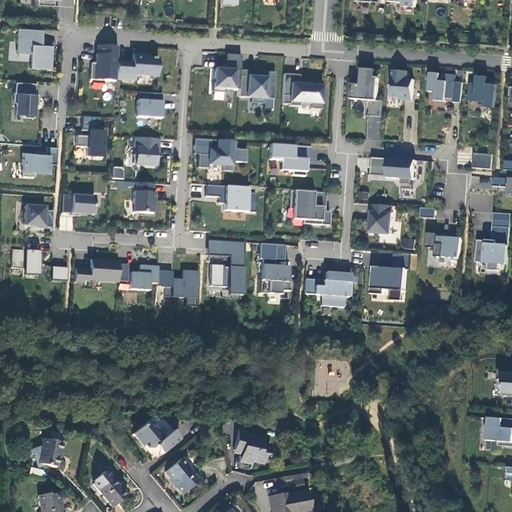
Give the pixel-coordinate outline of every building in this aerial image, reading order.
[(42,30),(17,28),(15,52),(29,53),(28,68),(50,69),(51,46),(41,45),(42,30)] [(117,47),(97,46),(96,54),(95,64),(90,63),(89,80),(115,82),(115,79),(116,62),(117,47)] [(116,62),(115,79),(134,81),(134,76),(156,77),(157,59),(143,58),(143,55),(132,54),(131,63),(116,62)] [(225,54),(225,64),(232,65),(232,70),(222,69),(214,69),(213,81),(212,81),(211,92),(223,93),(224,89),(238,90),(239,70),(240,55),(225,54)] [(376,70),(362,69),(361,85),(352,84),(351,99),(368,100),(367,116),(383,117),(384,101),(377,100),(379,77),(375,77),(376,70)] [(254,74),(254,72),(239,70),(238,90),(238,97),(250,98),(249,103),(263,104),(263,99),(272,100),(274,73),(260,72),(259,74),(254,74)] [(408,72),(393,71),(392,97),(404,98),(404,100),(413,101),(414,80),(408,79),(408,72)] [(461,103),(463,83),(440,82),(441,74),(431,73),(429,92),(436,93),(436,101),(446,102),(447,99),(453,99),(453,103),(461,103)] [(283,74),(281,104),(288,105),(287,106),(297,107),(297,103),(309,104),(309,107),(309,109),(320,110),(322,82),(306,81),(305,85),(298,84),(299,80),(299,75),(283,74)] [(489,77),(477,76),(477,84),(470,83),(469,101),(486,102),(486,107),(496,108),(498,85),(488,85),(489,77)] [(102,90),(104,83),(93,81),(91,88),(102,90)] [(34,94),(35,83),(14,82),(14,92),(13,92),(12,102),(15,102),(14,114),(22,114),(22,117),(32,118),(33,104),(37,105),(37,94),(34,94)] [(137,100),(135,117),(160,119),(161,95),(145,93),(145,101),(137,100)] [(99,131),(100,118),(81,117),(80,130),(88,131),(87,136),(75,136),(75,147),(86,148),(86,157),(102,158),(104,132),(99,131)] [(158,139),(134,138),(133,147),(135,148),(134,155),(133,155),(132,165),(156,166),(157,155),(155,155),(155,149),(158,149),(158,139)] [(192,154),(197,155),(207,155),(208,140),(193,139),(192,154)] [(234,150),(234,142),(208,140),(207,155),(197,155),(196,168),(207,169),(207,165),(221,166),(220,171),(231,172),(232,162),(245,163),(245,150),(234,150)] [(310,147),(269,144),(268,160),(279,161),(279,171),(291,172),(290,176),(303,177),(304,162),(309,162),(310,147)] [(48,164),(55,164),(57,147),(45,147),(45,154),(22,152),(20,175),(33,176),(34,172),(47,173),(48,164)] [(492,169),(493,154),(474,153),(473,168),(492,169)] [(416,161),(373,158),(371,175),(388,176),(388,178),(403,179),(402,189),(413,190),(414,180),(415,180),(416,161)] [(123,179),(124,166),(113,166),(112,179),(123,179)] [(511,178),(494,177),(493,186),(510,188),(510,194),(511,193),(511,178)] [(152,193),(153,184),(135,183),(135,191),(133,191),(132,212),(152,214),(153,203),(154,203),(155,193),(152,193)] [(247,188),(205,185),(204,197),(218,198),(217,204),(223,204),(222,211),(254,213),(255,193),(247,193),(247,188)] [(324,212),(324,208),(325,193),(289,191),(288,209),(292,209),(291,220),(302,221),(302,224),(328,226),(329,212),(324,212)] [(357,200),(367,201),(368,192),(358,191),(357,200)] [(93,197),(61,195),(60,213),(70,214),(69,216),(78,217),(78,215),(92,215),(93,197)] [(391,234),(393,206),(372,205),(371,221),(372,221),(371,233),(391,234)] [(43,229),(43,227),(51,228),(52,211),(44,211),(44,207),(24,206),(23,226),(34,227),(34,229),(43,229)] [(436,219),(437,209),(422,208),(421,218),(436,219)] [(493,241),(494,227),(510,228),(511,214),(494,213),(492,241),(493,241)] [(510,228),(494,227),(493,241),(492,241),(491,241),(491,245),(487,244),(487,241),(478,240),(476,272),(507,275),(510,228)] [(462,238),(449,237),(445,237),(443,237),(443,234),(430,233),(429,248),(438,249),(437,257),(461,259),(462,238)] [(402,249),(414,249),(415,239),(403,238),(402,249)] [(220,257),(222,241),(207,240),(205,255),(206,256),(220,257)] [(240,297),(244,243),(222,241),(220,257),(228,257),(227,267),(222,267),(220,287),(226,287),(226,296),(240,297)] [(274,259),(275,245),(259,244),(258,259),(261,259),(259,293),(280,295),(281,291),(288,292),(289,280),(286,280),(287,267),(273,266),(274,259)] [(275,245),(274,259),(283,260),(284,246),(275,245)] [(38,270),(39,251),(11,249),(9,268),(22,269),(38,270)] [(389,252),(371,251),(368,293),(377,294),(377,299),(405,301),(408,253),(389,252)] [(82,281),(100,282),(116,283),(116,282),(116,278),(117,264),(117,262),(89,260),(89,270),(73,269),(73,283),(82,283),(82,281)] [(127,265),(117,264),(116,278),(126,278),(127,265)] [(148,283),(155,284),(157,266),(138,265),(137,273),(129,273),(128,290),(147,291),(148,283)] [(65,280),(66,268),(50,267),(49,279),(65,280)] [(195,307),(197,272),(181,271),(180,280),(171,280),(169,297),(185,298),(185,306),(195,307)] [(324,281),(304,279),(303,295),(321,296),(320,306),(342,308),(343,297),(348,297),(349,274),(325,272),(324,281)] [(100,282),(82,281),(82,283),(81,289),(99,290),(100,282)] [(511,370),(499,370),(498,380),(505,380),(503,396),(511,396),(511,370)] [(511,419),(489,418),(488,441),(499,442),(499,446),(511,447),(511,419)] [(155,450),(157,449),(162,455),(179,440),(171,431),(163,438),(148,421),(132,435),(137,441),(138,440),(146,449),(151,450),(153,448),(155,450)] [(263,463),(264,457),(267,455),(269,447),(262,445),(263,438),(246,434),(246,431),(238,429),(233,450),(245,453),(243,462),(252,464),(252,461),(263,463)] [(60,453),(62,443),(42,440),(41,449),(38,464),(56,468),(58,458),(59,453),(60,453)] [(31,452),(37,469),(38,464),(41,449),(31,452)] [(243,462),(245,453),(233,450),(232,454),(240,456),(239,461),(243,462)] [(190,474),(179,460),(164,473),(182,494),(199,480),(192,472),(190,474)] [(102,473),(91,481),(91,485),(110,508),(126,495),(120,488),(119,489),(105,473),(102,473)] [(280,478),(281,487),(303,485),(302,475),(280,478)] [(287,493),(268,497),(270,511),(306,511),(310,511),(306,491),(287,495),(287,493)] [(62,511),(62,510),(59,511),(57,499),(51,494),(48,495),(47,494),(37,496),(39,511),(62,511)]
